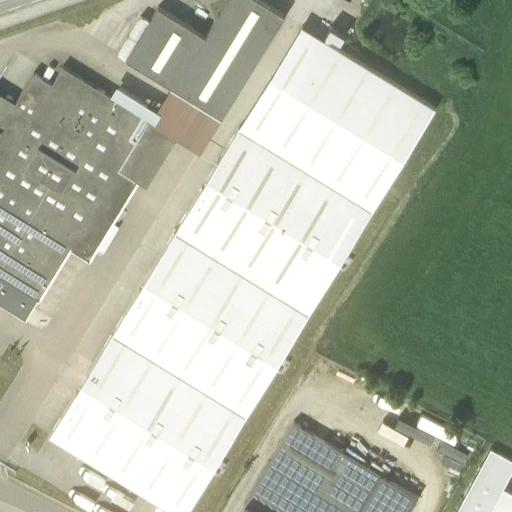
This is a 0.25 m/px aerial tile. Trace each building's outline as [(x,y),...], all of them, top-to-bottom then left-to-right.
[(200,151),(285,14),(261,0),(226,0),(205,35),(158,6),(141,34),(121,23),(107,45),(126,58),(171,85),(150,119),(63,65),(52,82),(34,71),(15,102),(0,92),(0,302),(25,318),(38,297),(40,298),(71,247),(90,258),(104,235),(138,179),(147,185),(176,136),(200,151)] [(177,511),(185,511),(309,311),(372,208),(434,107),(301,25),(238,127),(50,434),(177,511)] [(239,511),(408,511),(418,495),(293,421),(239,511)] [(476,472),(456,508),(463,511),(511,511),(511,491),(503,487),(476,472)] [(167,511),(135,493),(123,511),(167,511)]
